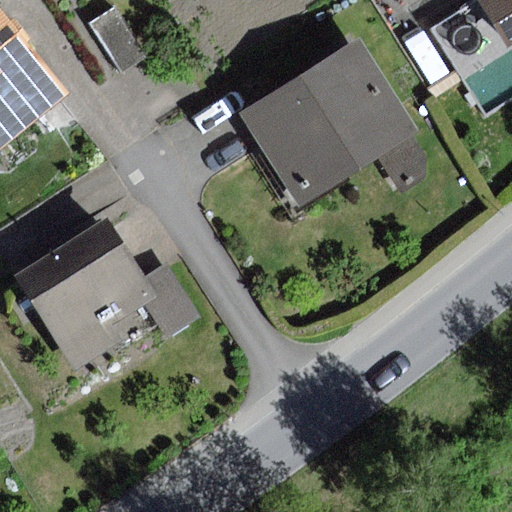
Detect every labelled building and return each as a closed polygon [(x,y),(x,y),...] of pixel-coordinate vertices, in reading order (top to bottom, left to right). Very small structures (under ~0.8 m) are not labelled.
[(511,52),(511,51),(480,0),(478,0),(432,30),(465,82),(511,52)] [(511,0),(480,0),(511,51),(511,52),(465,82),(486,116),(511,100),(511,0)] [(0,7),(0,154),(72,96),(0,7)] [(115,8),(91,24),(123,74),(148,59),(115,8)] [(362,43),(245,116),(304,208),(382,159),(405,195),(425,182),(430,162),(415,140),(421,136),(362,43)] [(109,220),(17,279),(76,373),(169,314),(147,279),(109,220)] [(169,265),(147,279),(169,314),(180,331),(203,317),(169,265)]
